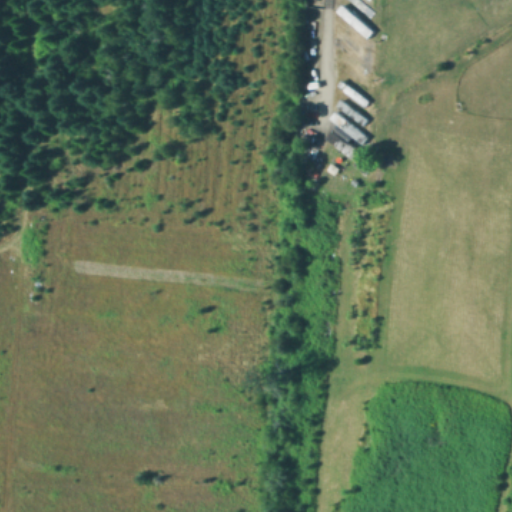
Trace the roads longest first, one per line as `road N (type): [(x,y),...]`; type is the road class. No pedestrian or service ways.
road 1 (track): [(511,295),(502,393),(511,425),(494,511),(319,478),(322,423),(329,399),(356,377),(419,375),(502,393)]
road 2 (track): [(353,378),(376,343),(412,97),(511,24)]
